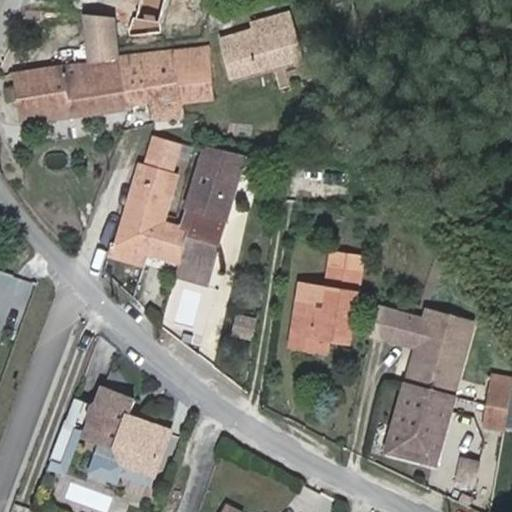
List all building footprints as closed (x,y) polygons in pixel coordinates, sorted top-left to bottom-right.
[(265,29),(259,31),(219,42),(231,82),(304,60),(290,13),(263,21),(265,29)] [(114,18),(84,16),(91,63),(16,74),(23,123),(131,109),(130,105),(120,58),(118,58),(117,49),(114,18)] [(256,23),(259,31),(265,29),(263,21),(256,23)] [(177,51),(184,107),(215,103),(208,47),(177,51)] [(120,58),(130,105),(148,102),(151,121),(185,116),(184,107),(177,51),(120,58)] [(176,153),(178,144),(153,138),(150,146),(176,153)] [(173,163),(176,153),(150,146),(147,156),(173,163)] [(190,230),(181,265),(211,274),(245,157),(203,147),(181,227),(182,228),(190,230)] [(173,163),(147,156),(145,167),(170,174),(173,163)] [(140,165),(128,206),(166,216),(178,176),(170,174),(145,167),(140,165)] [(128,206),(117,247),(148,256),(158,221),(164,223),(166,216),(128,206)] [(158,221),(148,256),(181,265),(190,230),(182,228),(181,227),(179,227),(164,223),(158,221)] [(330,270),(359,273),(362,254),(333,251),(330,270)] [(325,309),(299,305),(298,305),(292,348),(327,353),(329,339),(350,342),(360,274),(359,273),(330,270),(328,288),(325,309)] [(302,285),(299,305),(325,309),(328,288),(302,285)] [(426,318),(424,327),(391,456),(434,467),(471,318),(428,309),(426,318)] [(399,322),(424,327),(426,318),(401,312),(399,322)] [(258,328),(240,324),(236,344),(253,348),(258,328)] [(484,388),(481,406),(501,410),(504,392),(484,388)] [(126,425),(128,418),(134,400),(103,389),(87,437),(118,449),(124,465),(155,476),(170,434),(139,423),(136,429),(126,425)] [(139,423),(128,418),(126,425),(136,429),(139,423)]
